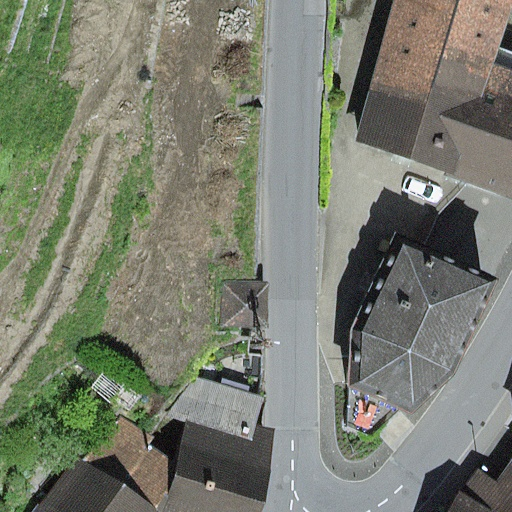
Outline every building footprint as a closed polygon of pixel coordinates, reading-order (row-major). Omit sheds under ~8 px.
[(380,0),(344,143),(495,201),(511,159),(511,62),(476,49),(491,0),(380,0)] [(479,283),(384,240),(354,306),(342,335),(335,389),(345,393),(342,431),(365,440),(438,374),(453,342),(479,283)] [(269,282),(219,282),(218,330),(269,330),(269,282)] [(264,399),(195,378),(168,417),(187,424),(177,466),(166,511),(264,511),(269,501),(273,450),(253,444),(264,399)] [(120,418),(37,508),(43,511),(166,511),(177,466),(151,448),(155,438),(120,418)] [(511,511),(511,460),(493,486),(475,474),(456,500),(477,511),(511,511)] [(477,511),(456,500),(447,511),(477,511)]
